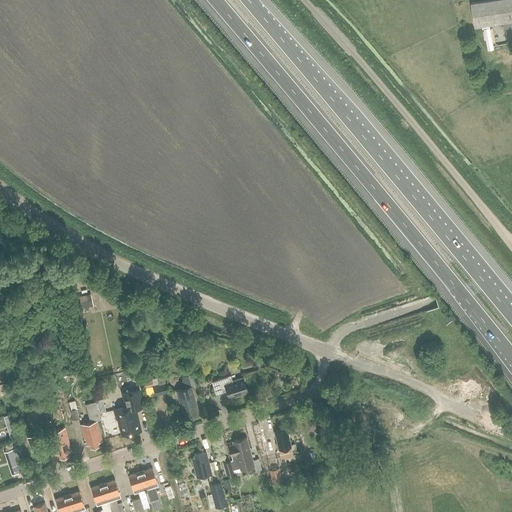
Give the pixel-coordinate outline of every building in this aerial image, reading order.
[(477,27),(511,21),(511,0),(491,0),(473,3),(477,27)] [(490,28),(484,30),(488,51),(494,50),(490,28)] [(86,295),(76,297),(79,309),(89,307),(86,295)] [(152,387),(154,396),(168,393),(163,374),(157,376),(157,378),(152,380),(152,381),(143,383),(145,389),(152,387)] [(179,386),(180,388),(190,385),(188,376),(179,376),(182,385),(179,386)] [(243,378),(232,382),(230,376),(211,382),(215,395),(226,392),(229,399),(248,393),(243,378)] [(187,416),(199,413),(191,387),(177,391),(184,414),(186,414),(187,416)] [(140,431),(135,409),(142,407),(138,390),(123,394),(127,407),(114,410),(116,420),(119,419),(120,423),(119,424),(120,431),(122,432),(122,435),(140,431)] [(98,443),(102,442),(97,421),(100,421),(95,402),(86,404),(88,412),(90,423),(81,425),(84,440),(85,439),(87,445),(90,445),(90,447),(99,445),(98,443)] [(39,407),(28,409),(30,416),(40,413),(39,407)] [(76,410),(70,411),(72,421),(78,419),(76,410)] [(68,452),(71,451),(65,428),(49,432),(56,455),(59,455),(60,458),(68,455),(68,452)] [(287,429),(275,432),(277,444),(276,444),(278,450),(280,459),(293,456),(292,451),(287,429)] [(27,438),(30,450),(40,448),(36,435),(27,438)] [(252,460),(246,438),(233,441),(233,444),(228,446),(232,460),(223,463),(226,476),(234,474),(233,470),(240,468),(240,470),(254,466),(255,472),(261,470),(258,459),(252,460)] [(11,448),(17,446),(15,441),(5,445),(6,450),(11,448)] [(16,448),(7,451),(12,466),(21,463),(16,448)] [(197,479),(212,475),(206,452),(194,455),(195,458),(192,458),(197,479)] [(320,466),(311,470),(315,477),(323,473),(320,466)] [(146,490),(153,488),(158,486),(152,468),(140,472),(146,490)] [(269,471),(272,484),(282,482),(279,468),(269,471)] [(140,472),(128,476),(134,494),(138,493),(144,491),(146,490),(140,472)] [(226,492),(231,490),(228,479),(223,480),(226,492)] [(110,506),(110,508),(111,511),(127,511),(131,511),(127,501),(117,504),(116,499),(121,498),(115,480),(103,484),(110,506)] [(216,508),(226,505),(220,483),(210,486),(216,508)] [(111,511),(110,508),(110,506),(103,484),(91,488),(97,506),(101,504),(103,510),(96,511),(111,511)] [(150,502),(157,499),(153,488),(146,490),(150,502)] [(79,491),(67,495),(72,511),(80,511),(85,509),(79,491)] [(144,491),(138,493),(140,499),(143,510),(150,508),(144,491)] [(72,511),(67,495),(55,499),(59,511),(72,511)] [(144,511),(143,510),(140,499),(131,502),(134,511),(144,511)] [(46,511),(44,503),(34,506),(35,511),(46,511)]
